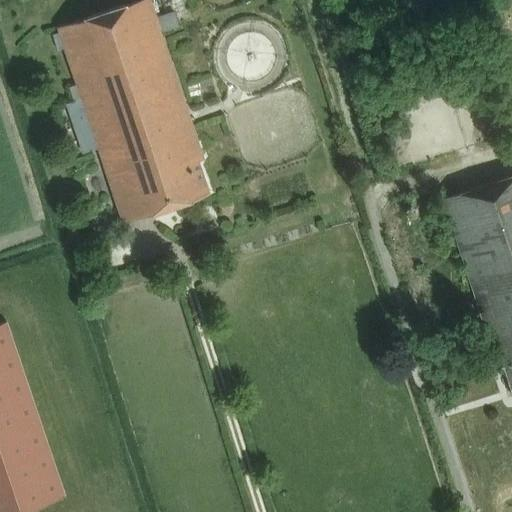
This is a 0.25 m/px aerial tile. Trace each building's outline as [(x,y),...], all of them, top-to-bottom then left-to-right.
[(121,223),(209,193),(197,158),(201,157),(159,32),(154,17),(148,0),(133,0),(55,26),(57,32),(62,47),(121,223)] [(174,11),(154,17),(159,32),(179,26),(174,11)] [(57,32),(53,34),(58,49),(62,47),(57,32)] [(511,174),(443,196),(498,369),(505,366),(511,389),(511,174)] [(0,511),(12,511),(64,495),(6,321),(0,323),(0,511)]
